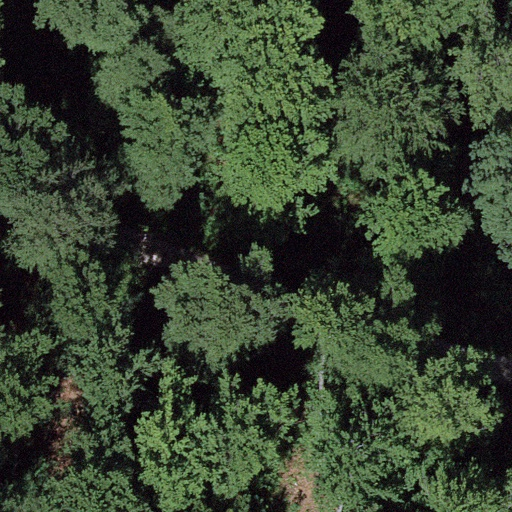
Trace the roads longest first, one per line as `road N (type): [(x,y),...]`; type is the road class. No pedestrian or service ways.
road 1 (track): [(0,194),(429,349),(511,367)]
road 2 (track): [(429,349),(511,440)]
